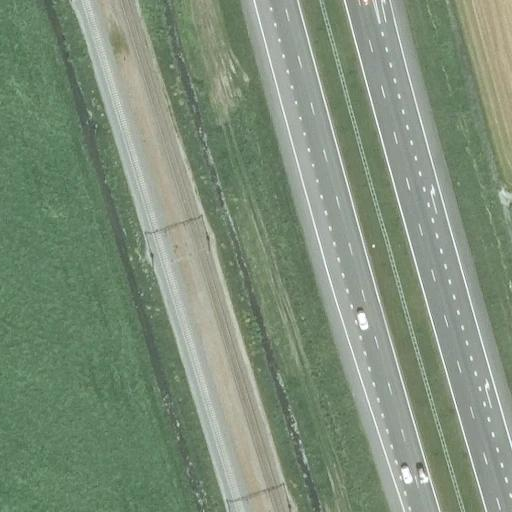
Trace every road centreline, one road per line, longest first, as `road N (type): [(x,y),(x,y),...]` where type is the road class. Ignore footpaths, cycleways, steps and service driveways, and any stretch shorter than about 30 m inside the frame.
road 1 (motorway): [(283,0),(425,511)]
road 2 (motorway): [(501,511),(367,30)]
